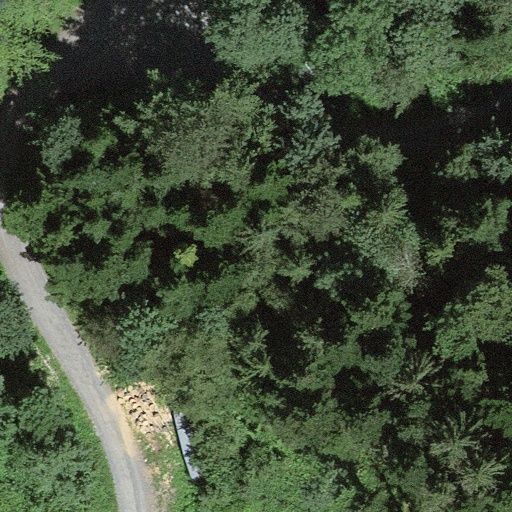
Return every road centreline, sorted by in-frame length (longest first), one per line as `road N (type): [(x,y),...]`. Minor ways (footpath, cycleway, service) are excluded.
road 1 (track): [(127,0),(182,70),(245,110),(359,146),(491,116),(511,103)]
road 2 (track): [(0,203),(19,262),(122,444),(139,511)]
road 3 (track): [(122,0),(22,118),(0,175)]
